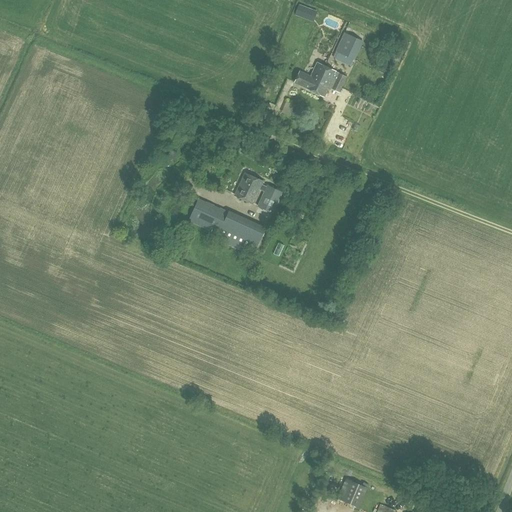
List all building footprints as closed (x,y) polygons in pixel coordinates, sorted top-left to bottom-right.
[(316,10),(298,4),(294,14),(312,21),(316,10)] [(324,19),(315,46),(329,51),(339,24),(324,19)] [(336,51),(354,60),(363,41),(344,32),(336,51)] [(330,89),(339,92),(346,77),(337,72),(333,82),(331,81),(336,72),(317,63),(310,76),(310,77),(312,78),(319,81),(318,83),(314,82),(310,90),(323,97),(328,88),(330,89)] [(300,71),(294,82),(310,90),(314,82),(318,83),(319,81),(312,78),(310,77),(310,76),(300,71)] [(267,109),(273,111),(275,105),(270,103),(267,109)] [(234,196),(252,204),(263,181),(245,172),(234,196)] [(257,206),(272,214),(282,192),(267,184),(257,206)] [(215,239),(253,256),(265,227),(229,210),(228,212),(199,198),(188,221),(211,232),(213,228),(219,231),(215,239)] [(278,243),(273,254),(279,256),(284,245),(278,243)] [(338,498),(357,506),(365,487),(346,479),(338,498)]
